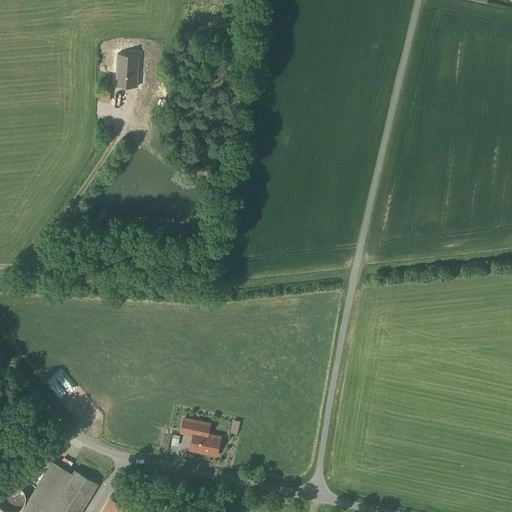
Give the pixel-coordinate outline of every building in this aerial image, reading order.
[(140,55),(118,54),(116,86),(138,87),(140,55)] [(197,421),(184,418),(181,432),(194,434),(197,421)] [(221,437),(200,433),(203,422),(197,421),(194,434),(191,449),(217,454),(221,437)] [(53,461),(22,511),(50,511),(74,474),(53,461)] [(74,474),(50,511),(80,511),(98,483),(76,470),(74,474)] [(20,492),(18,491),(17,491),(15,490),(14,490),(12,490),(9,490),(8,490),(6,491),(4,492),(3,494),(2,496),(1,497),(0,499),(0,500),(0,502),(0,503),(0,505),(1,506),(2,508),(3,510),(5,511),(6,511),(18,511),(19,511),(20,510),(22,509),(23,508),(23,506),(24,504),(24,503),(24,501),(24,499),(23,497),(22,495),(21,493),(20,492)] [(112,497),(102,511),(126,511),(129,507),(112,497)]
